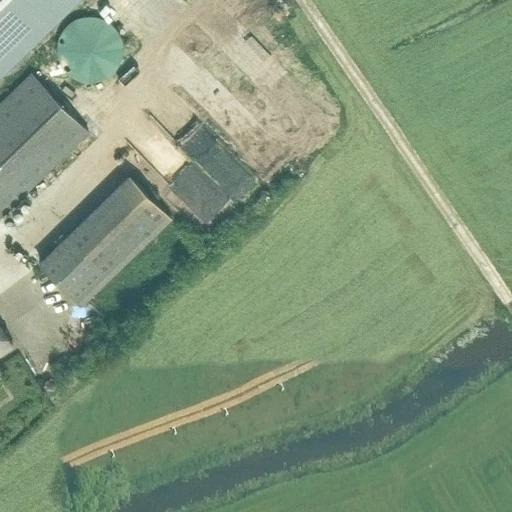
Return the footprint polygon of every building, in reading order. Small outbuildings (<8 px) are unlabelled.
[(0,0),(0,66),(68,0),(0,0)] [(113,27),(110,23),(106,20),(100,17),(94,15),(88,14),(82,14),(76,16),(69,20),(64,25),(60,30),(58,36),(56,42),(56,48),(56,53),(57,58),(60,63),(63,67),(67,71),(72,75),(77,78),(83,79),(90,79),(95,79),(100,77),(105,74),(109,71),(113,68),(116,63),(119,59),(120,53),(121,48),(120,41),(119,36),(116,30),(113,27)] [(0,214),(87,130),(30,71),(0,99),(0,214)] [(234,113),(235,116),(221,127),(257,174),(291,149),(253,98),(234,113)] [(164,143),(157,137),(148,147),(136,136),(128,145),(147,162),(164,143)] [(191,176),(198,170),(176,147),(151,171),(208,230),(226,212),(191,176)] [(210,186),(214,182),(217,185),(212,191),(230,208),(254,182),(222,153),(200,177),(210,186)] [(169,214),(130,173),(39,261),(79,302),(169,214)] [(0,325),(0,350),(11,343),(0,325)]
